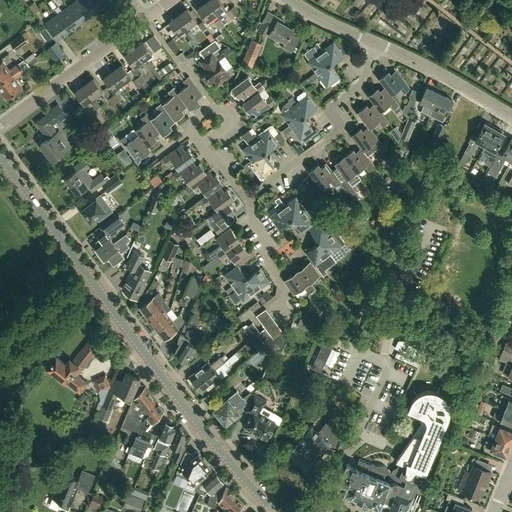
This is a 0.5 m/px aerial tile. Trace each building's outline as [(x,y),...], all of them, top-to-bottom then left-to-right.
[(50,0),(47,2),(53,10),(57,7),(52,0),(50,0)] [(78,23),(89,15),(77,0),(76,0),(67,8),(78,23)] [(77,0),(89,15),(100,8),(93,0),(77,0)] [(218,0),(209,0),(206,2),(215,14),(224,8),(218,0)] [(215,14),(206,2),(197,9),(205,21),(215,14)] [(239,12),(234,5),(230,9),(235,15),(239,12)] [(68,31),(78,23),(67,8),(56,15),(68,31)] [(177,16),(186,28),(195,21),(186,9),(177,16)] [(235,15),(230,9),(226,12),(230,18),(235,15)] [(298,39),(290,35),(292,30),(279,22),(280,20),(267,13),(261,24),(257,31),(266,36),(267,34),(268,34),(275,38),(284,43),(282,46),(291,51),(298,39)] [(68,31),(56,15),(45,23),(57,39),(68,31)] [(186,28),(177,16),(168,23),(177,34),(181,31),(181,32),(186,28)] [(219,28),(224,25),(219,18),(214,22),(219,28)] [(202,21),(198,24),(202,31),(207,27),(202,21)] [(51,36),(45,28),(40,31),(46,40),(51,36)] [(33,36),(28,30),(24,33),(29,39),(33,36)] [(190,40),(194,37),(190,30),(185,34),(190,40)] [(23,34),(10,43),(16,51),(28,41),(23,34)] [(251,39),(247,50),(241,63),(252,67),(262,44),(251,39)] [(206,46),(212,53),(219,48),(214,40),(206,46)] [(64,54),(56,42),(45,50),(54,62),(64,54)] [(133,48),(142,61),(152,54),(143,42),(133,48)] [(342,42),(336,46),(333,42),(322,50),(317,43),(313,46),(318,53),(320,52),(328,63),(332,63),(343,55),(342,54),(348,50),(342,42)] [(305,54),(309,60),(307,61),(315,72),(317,74),(328,66),(331,66),(332,63),(328,63),(320,52),(318,53),(313,46),(305,52),(305,54)] [(142,61),(133,48),(124,55),(133,67),(142,61)] [(159,57),(164,52),(161,48),(156,53),(159,57)] [(181,52),(176,55),(181,61),(185,58),(181,52)] [(217,61),(211,53),(200,61),(206,69),(201,73),(208,84),(213,80),(217,85),(228,76),(225,72),(225,71),(218,61),(217,61)] [(23,60),(18,64),(9,70),(2,60),(0,61),(0,82),(26,63),(23,60)] [(149,60),(145,64),(149,70),(151,69),(159,80),(162,78),(149,60)] [(26,63),(0,82),(0,90),(6,98),(21,87),(14,77),(23,70),(30,66),(27,63),(26,64),(26,63)] [(170,63),(166,66),(170,71),(174,68),(170,63)] [(128,85),(125,80),(130,77),(130,76),(127,72),(121,65),(112,72),(121,83),(124,87),(128,85)] [(135,66),(131,69),(141,83),(145,81),(140,75),(141,74),(135,66)] [(317,74),(315,72),(311,75),(307,78),(310,82),(318,76),(326,87),(339,77),(331,66),(328,66),(317,74)] [(141,83),(131,69),(127,72),(130,76),(130,77),(137,87),(141,83)] [(191,91),(196,87),(189,77),(186,79),(181,71),(178,73),(183,81),(186,86),(177,93),(181,98),(189,109),(198,102),(191,91)] [(378,78),(390,95),(391,94),(399,88),(403,93),(409,88),(402,78),(396,82),(388,71),(378,78)] [(121,83),(112,72),(103,78),(112,90),(121,83)] [(252,95),(258,91),(263,88),(263,87),(267,84),(264,79),(259,82),(254,86),(247,77),(231,88),(232,90),(231,90),(231,93),(234,97),(236,98),(237,97),(238,98),(249,90),(252,95)] [(92,97),(96,94),(102,90),(93,78),(84,85),(92,97)] [(301,83),(305,88),(310,84),(306,79),(301,83)] [(92,97),(84,85),(74,92),(83,104),(92,97)] [(105,87),(102,90),(108,98),(107,99),(112,105),(116,102),(111,95),(105,87)] [(433,108),(440,94),(427,87),(420,102),(424,103),(420,111),(430,115),(433,108)] [(171,97),(162,104),(169,113),(174,120),(184,112),(175,102),(181,98),(177,93),(173,88),(167,92),(171,97)] [(379,111),(380,111),(389,105),(392,109),(398,105),(391,94),(390,95),(385,98),(377,88),(376,89),(374,88),(370,91),(370,94),(367,95),(379,111)] [(286,89),(282,92),(286,98),(290,95),(286,89)] [(260,105),(264,111),(274,103),(270,98),(265,101),(258,91),(252,95),(242,103),(243,105),(241,106),(246,113),(248,112),(249,113),(260,105)] [(298,101),(296,103),(292,97),(288,99),(288,100),(288,101),(292,106),(294,104),(302,116),(305,116),(317,108),(307,95),(305,92),(303,92),(297,96),(297,98),(298,101)] [(116,93),(111,95),(116,102),(120,99),(116,93)] [(453,100),(440,94),(433,108),(446,114),(453,100)] [(408,118),(416,99),(410,97),(407,105),(405,104),(403,110),(408,117),(408,118)] [(96,109),(101,106),(96,100),(91,103),(96,109)] [(280,114),(289,125),(290,127),(302,119),(305,119),(305,116),(302,116),(294,104),(292,106),(288,101),(283,104),(281,110),(283,112),(280,114)] [(160,112),(151,119),(154,124),(162,135),(171,128),(164,117),(169,113),(162,104),(162,103),(156,107),(160,112)] [(47,155),(51,161),(72,145),(59,129),(55,132),(50,125),(59,119),(59,120),(66,115),(58,105),(52,109),(53,111),(37,123),(48,139),(40,145),(48,155),(47,155)] [(388,122),(380,111),(379,111),(374,115),(367,105),(357,112),(368,128),(378,120),(382,126),(388,122)] [(154,124),(151,119),(146,114),(141,118),(145,123),(136,130),(138,134),(147,146),(157,139),(149,128),(154,124)] [(416,121),(408,118),(408,117),(401,134),(400,137),(408,140),(416,121)] [(313,130),(305,119),(302,119),(290,127),(289,125),(285,128),(281,131),(284,135),(288,132),(292,130),(300,141),(302,143),(308,138),(309,139),(318,132),(315,129),(313,130)] [(437,122),(429,142),(438,145),(446,126),(437,122)] [(480,142),(485,145),(495,127),(488,123),(487,124),(485,123),(474,142),(470,140),(469,143),(464,152),(470,156),(475,146),(477,147),(480,142)] [(264,151),(267,152),(269,150),(284,139),(280,134),(278,134),(272,126),(270,125),(255,136),(254,134),(252,136),(250,137),(253,141),(255,140),(264,151)] [(485,145),(491,148),(487,154),(490,155),(485,163),(490,166),(498,152),(495,150),(504,134),(502,133),(503,131),(495,127),(485,145)] [(367,155),(375,149),(381,144),(374,134),(368,138),(360,128),(350,135),(362,151),(363,150),(367,155)] [(108,129),(101,134),(107,141),(113,136),(108,129)] [(264,154),(266,155),(267,152),(264,151),(255,140),(253,141),(250,137),(252,136),(248,130),(241,135),(248,145),(242,149),(250,160),(252,163),(264,154)] [(150,150),(147,146),(138,134),(130,140),(126,135),(119,140),(133,158),(139,154),(141,157),(150,150)] [(498,152),(490,166),(487,172),(495,176),(506,157),(511,160),(511,158),(511,139),(511,138),(502,154),(498,152)] [(172,151),(162,158),(166,164),(171,161),(178,170),(184,166),(194,158),(187,148),(185,150),(181,144),(172,151)] [(344,156),(355,172),(365,165),(368,171),(374,166),(367,155),(361,160),(353,149),(344,156)] [(124,151),(118,156),(126,168),(133,163),(124,151)] [(250,160),(246,163),(249,167),(253,164),(261,175),(274,166),(266,155),(264,154),(252,163),(250,160)] [(337,178),(339,181),(344,188),(350,196),(356,191),(352,185),(361,179),(355,172),(344,156),(342,158),(341,156),(339,156),(335,159),(335,161),(336,162),(334,163),(342,174),(337,178)] [(78,164),(80,166),(65,178),(76,193),(87,185),(91,192),(101,185),(106,181),(110,178),(107,175),(104,178),(101,174),(92,180),(84,170),(89,166),(84,159),(78,164)] [(339,181),(337,178),(331,170),(325,162),(319,166),(317,164),(308,171),(319,187),(329,180),(333,185),(339,181)] [(190,184),(200,177),(205,173),(198,163),(188,171),(184,166),(178,170),(173,174),(177,179),(183,175),(190,185),(190,184)] [(113,175),(110,178),(106,181),(101,185),(106,191),(107,193),(123,182),(122,181),(125,179),(124,177),(121,178),(117,173),(113,175)] [(200,186),(206,196),(212,191),(222,184),(215,174),(204,182),(200,177),(190,184),(195,190),(200,186)] [(308,175),(301,180),(309,190),(316,185),(308,175)] [(164,192),(156,189),(147,209),(154,213),(157,205),(159,205),(164,192)] [(211,201),(217,210),(227,203),(233,199),(226,189),(216,197),(212,191),(206,196),(201,199),(206,205),(211,201)] [(338,204),(349,196),(345,191),(335,199),(338,204)] [(103,214),(102,213),(105,211),(109,208),(104,201),(100,195),(90,202),(90,203),(82,210),(85,214),(83,216),(88,223),(96,217),(98,218),(99,218),(100,218),(102,217),(103,216),(103,215),(103,214)] [(282,206),(284,205),(281,201),(278,197),(274,200),(277,204),(275,206),(277,210),(269,216),(279,229),(290,221),(290,218),(282,206)] [(314,223),(303,208),(295,197),(284,205),(282,206),(290,218),(290,221),(293,221),(301,233),(314,223)] [(237,219),(232,213),(234,212),(227,203),(217,210),(211,215),(218,224),(213,228),(217,234),(228,226),(237,219)] [(185,210),(182,205),(176,208),(180,214),(185,210)] [(97,244),(94,246),(100,253),(113,243),(110,237),(115,233),(118,231),(115,227),(123,222),(118,215),(101,227),(103,230),(96,235),(99,238),(95,241),(97,244)] [(332,233),(330,231),(322,220),(309,229),(317,241),(320,241),(332,233)] [(133,221),(130,227),(139,231),(141,225),(133,221)] [(178,222),(174,230),(181,239),(187,235),(178,222)] [(346,228),(342,222),(334,228),(330,231),(332,233),(320,241),(317,241),(317,244),(320,244),(328,256),(330,254),(335,262),(347,254),(340,245),(344,242),(339,235),(341,233),(341,232),(346,228)] [(213,260),(218,256),(238,241),(229,228),(216,238),(221,244),(209,253),(212,258),(213,260)] [(200,245),(214,235),(210,229),(196,239),(200,245)] [(113,243),(100,253),(105,260),(108,259),(113,266),(124,258),(121,253),(130,247),(127,243),(131,240),(126,234),(114,243),(113,243)] [(163,256),(171,260),(178,244),(170,240),(163,256)] [(238,241),(218,256),(221,259),(227,254),(235,264),(248,254),(238,241)] [(315,265),(323,276),(327,273),(325,270),(335,262),(333,258),(330,254),(328,256),(320,244),(317,244),(305,252),(311,260),(315,265)] [(184,259),(174,256),(172,263),(182,266),(184,259)] [(213,260),(212,258),(201,267),(205,271),(221,259),(218,256),(213,260)] [(185,259),(181,271),(192,274),(195,262),(185,259)] [(135,272),(134,275),(130,272),(122,289),(137,300),(146,283),(145,283),(151,271),(138,262),(137,261),(134,266),(132,270),(135,272)] [(297,271),(311,291),(314,289),(309,282),(319,275),(309,261),(297,271)] [(228,294),(230,293),(234,290),(233,288),(244,279),(245,277),(236,265),(223,275),(232,286),(225,290),(228,294)] [(47,276),(44,270),(40,269),(30,273),(29,278),(32,283),(35,285),(45,280),(47,276)] [(256,291),(254,293),(262,304),(266,301),(258,290),(268,282),(259,269),(248,277),(247,280),(256,291)] [(311,291),(297,271),(283,281),(293,294),(303,286),(308,293),(311,291)] [(368,273),(364,283),(377,288),(381,278),(368,273)] [(201,279),(193,276),(186,294),(194,297),(201,279)] [(248,277),(245,277),(244,279),(233,288),(234,290),(230,293),(228,294),(235,303),(241,299),(243,301),(254,293),(256,291),(247,280),(248,277)] [(320,297),(314,289),(311,291),(308,293),(308,295),(313,302),(320,297)] [(364,289),(361,298),(370,302),(373,293),(364,289)] [(154,296),(149,300),(139,307),(145,315),(160,304),(165,300),(159,292),(154,296)] [(160,304),(145,315),(151,323),(166,312),(170,309),(165,301),(165,300),(160,304)] [(260,306),(257,301),(248,307),(251,312),(260,306)] [(203,350),(194,344),(200,335),(193,331),(199,317),(197,316),(201,307),(194,304),(189,313),(181,332),(177,339),(180,341),(175,349),(178,352),(177,353),(176,357),(179,361),(183,360),(185,357),(191,360),(203,350)] [(511,309),(511,305),(508,304),(502,317),(508,320),(511,309)] [(166,312),(151,323),(157,330),(177,315),(171,308),(170,309),(166,312)] [(255,316),(259,321),(269,313),(266,308),(255,316)] [(259,321),(263,326),(273,318),(269,313),(259,321)] [(177,328),(178,328),(182,325),(176,317),(177,316),(177,315),(157,330),(163,338),(177,328)] [(276,323),(273,318),(263,326),(266,330),(276,323)] [(251,339),(259,332),(252,323),(244,329),(251,339)] [(280,328),(276,323),(266,330),(269,335),(280,328)] [(280,328),(269,335),(273,340),(284,333),(280,328)] [(264,329),(259,332),(266,343),(272,339),(264,329)] [(311,368),(320,372),(337,338),(336,337),(328,333),(322,344),(311,368)] [(427,345),(401,333),(394,348),(420,360),(427,345)] [(511,376),(511,337),(508,336),(499,359),(511,364),(511,365),(508,375),(511,376)] [(98,348),(88,340),(71,362),(68,360),(66,363),(52,353),(43,365),(58,377),(58,378),(64,382),(64,381),(66,383),(66,382),(80,393),(87,383),(77,375),(98,348)] [(189,376),(196,384),(225,362),(228,359),(225,354),(220,358),(220,357),(210,364),(208,361),(189,376)] [(228,359),(225,362),(228,366),(234,362),(230,357),(228,359)] [(229,367),(228,366),(225,362),(196,384),(203,392),(227,373),(225,370),(229,367)] [(122,382),(119,380),(114,391),(125,396),(123,400),(130,403),(132,399),(130,398),(139,378),(126,373),(122,382)] [(103,389),(110,386),(106,375),(93,380),(97,390),(102,388),(103,389)] [(488,381),(479,377),(476,383),(482,385),(486,387),(488,381)] [(471,386),(480,390),(482,385),(476,383),(472,382),(471,386)] [(140,383),(135,393),(138,394),(145,386),(140,383)] [(511,387),(502,384),(500,390),(511,395),(511,387)] [(139,406),(146,415),(157,402),(145,386),(138,394),(134,399),(136,402),(133,404),(129,409),(134,412),(139,406)] [(111,410),(118,394),(108,390),(102,406),(111,410)] [(237,390),(227,398),(213,409),(225,424),(243,409),(242,407),(247,403),(237,390)] [(408,410),(419,414),(419,416),(420,421),(421,425),(419,428),(396,461),(403,464),(401,470),(399,475),(390,471),(389,470),(389,469),(388,468),(387,467),(386,467),(385,466),(384,465),(383,465),(381,465),(380,465),(379,465),(378,465),(377,465),(376,465),(359,459),(358,461),(356,467),(346,464),(340,481),(341,482),(341,483),(347,485),(345,492),(362,499),(379,506),(380,504),(381,504),(384,498),(383,497),(385,493),(396,497),(390,510),(388,511),(417,511),(420,504),(425,491),(416,487),(422,472),(425,473),(448,417),(449,410),(449,407),(448,403),(445,397),(440,393),(434,391),(428,390),(423,391),(419,393),(416,395),(414,397),(413,398),(410,402),(408,410)] [(253,393),(244,410),(251,414),(244,426),(245,427),(245,429),(249,431),(251,430),(259,435),(259,437),(263,439),(265,438),(266,439),(267,437),(270,437),(273,432),(271,430),(276,422),(259,413),(266,400),(253,393)] [(505,409),(511,411),(511,398),(502,394),(499,400),(507,404),(505,409)] [(141,421),(146,415),(139,406),(134,412),(129,409),(133,404),(136,402),(134,399),(132,401),(122,425),(136,432),(141,421)] [(476,404),(465,399),(462,406),(474,410),(476,404)] [(157,402),(146,415),(141,421),(136,432),(136,434),(128,452),(142,457),(147,446),(151,448),(156,435),(152,433),(144,430),(150,421),(152,424),(163,410),(157,402)] [(511,411),(505,409),(503,414),(495,411),(493,417),(495,418),(511,425),(511,411)] [(311,426),(293,448),(313,463),(328,445),(330,442),(335,446),(335,445),(339,447),(341,448),(345,439),(353,417),(346,414),(340,433),(327,423),(326,422),(319,432),(311,426)] [(170,422),(167,421),(166,422),(164,421),(154,446),(160,448),(155,462),(160,464),(164,455),(176,429),(172,427),(173,425),(170,424),(170,422)] [(496,438),(511,444),(511,442),(511,431),(493,423),(490,430),(498,433),(496,438)] [(177,450),(173,460),(178,462),(185,445),(183,445),(186,439),(184,438),(185,436),(178,428),(170,447),(177,450)] [(476,431),(470,428),(467,436),(474,438),(476,431)] [(511,444),(496,438),(493,444),(486,441),(484,446),(506,456),(511,444)] [(185,451),(176,473),(172,482),(185,488),(189,479),(195,486),(208,475),(205,472),(211,468),(198,452),(197,453),(195,450),(191,454),(185,451)] [(461,478),(457,490),(462,492),(463,491),(479,498),(486,480),(488,480),(492,472),(490,471),(493,464),(477,458),(474,465),(473,464),(470,472),(465,469),(461,478)] [(78,479),(62,472),(52,497),(63,502),(61,506),(68,509),(77,488),(88,492),(94,476),(81,470),(78,479)] [(218,494),(215,490),(223,482),(215,472),(202,483),(211,492),(207,504),(213,506),(218,494)] [(218,503),(225,509),(237,497),(226,487),(218,503)] [(138,511),(144,499),(129,493),(123,507),(135,511),(138,511)] [(459,503),(461,498),(460,497),(449,493),(447,498),(449,499),(443,511),(470,511),(472,508),(459,503)] [(93,495),(89,503),(85,511),(90,511),(91,511),(94,511),(97,506),(101,498),(93,495)] [(240,511),(239,509),(244,504),(237,497),(225,509),(223,511),(222,511),(240,511)]
